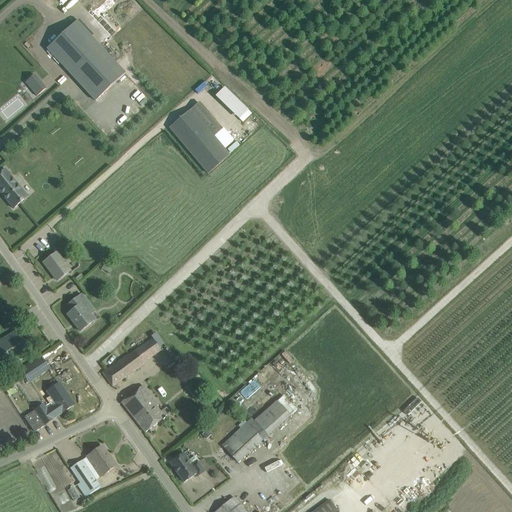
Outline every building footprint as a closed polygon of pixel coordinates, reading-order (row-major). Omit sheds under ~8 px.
[(101,48),(76,22),(47,49),(71,75),(101,48)] [(125,74),(101,48),(71,75),(95,101),(125,74)] [(42,83),(32,91),(37,97),(47,89),(42,83)] [(241,122),(251,113),(223,86),(214,96),(241,122)] [(134,107),(145,97),(140,92),(129,102),(134,107)] [(191,109),(169,129),(208,175),(230,156),(225,149),(234,141),(223,129),(222,130),(214,137),(191,109)] [(5,169),(0,173),(0,193),(13,209),(28,197),(5,169)] [(57,281),(70,271),(56,253),(43,263),(57,281)] [(74,310),(67,315),(80,332),(95,321),(90,315),(95,312),(81,295),(70,304),(74,310)] [(0,372),(31,353),(17,331),(0,341),(0,372)] [(134,351),(102,373),(112,387),(143,364),(134,351)] [(41,358),(25,370),(32,380),(49,369),(41,358)] [(58,370),(64,380),(77,371),(71,362),(58,370)] [(59,384),(51,389),(47,392),(51,397),(50,398),(55,404),(47,409),(43,404),(34,410),(35,411),(45,425),(53,420),(53,419),(62,413),(74,405),(59,384)] [(158,405),(143,386),(121,403),(145,433),(165,418),(156,407),(158,405)] [(251,420),(247,424),(223,446),(238,462),(296,409),(283,395),(277,402),(276,401),(253,421),(251,420)] [(35,411),(24,418),(34,432),(45,425),(35,411)] [(101,447),(87,457),(100,477),(116,466),(111,459),(110,460),(101,447)] [(192,465),(184,453),(170,463),(184,483),(197,474),(198,476),(204,472),(197,461),(192,465)] [(95,480),(82,461),(70,469),(80,483),(77,485),(86,498),(100,488),(95,480)] [(245,511),(233,497),(215,511),(245,511)] [(338,511),(329,500),(313,511),(338,511)]
